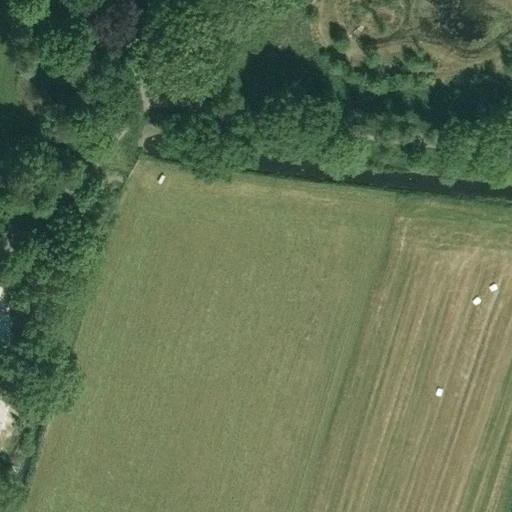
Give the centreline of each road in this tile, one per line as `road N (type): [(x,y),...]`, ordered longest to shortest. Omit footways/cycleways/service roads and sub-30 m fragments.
road 1 (unclassified): [(511,152),(236,115),(153,84)]
road 2 (unclassified): [(0,248),(59,195),(153,84)]
